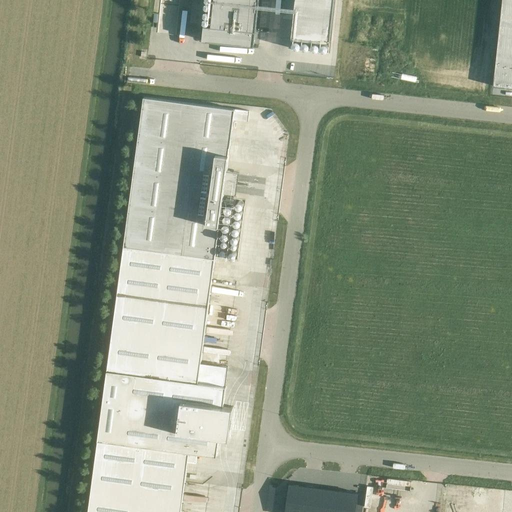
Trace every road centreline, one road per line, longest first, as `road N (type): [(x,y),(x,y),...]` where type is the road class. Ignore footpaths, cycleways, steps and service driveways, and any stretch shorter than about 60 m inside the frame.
road 1 (unclassified): [(266,444),(311,94)]
road 2 (unclassified): [(511,471),(266,444)]
road 3 (unclassified): [(311,94),(511,116)]
road 4 (unclassified): [(149,76),(311,94)]
